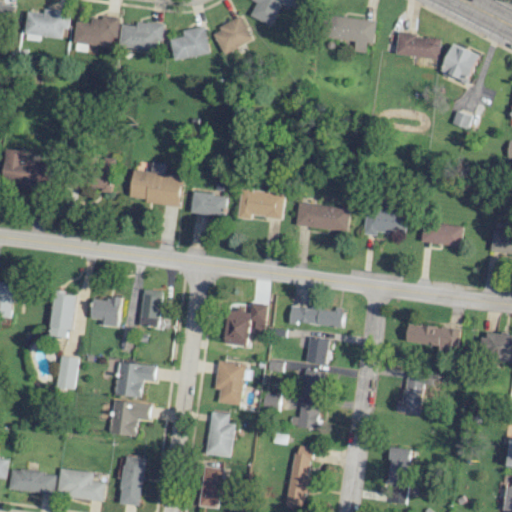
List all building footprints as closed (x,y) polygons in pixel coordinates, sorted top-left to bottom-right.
[(253,0),(256,2),(250,15),(271,25),(281,4),(289,7),(292,0),(253,0)] [(25,33),(63,37),(64,28),(69,28),(71,12),(45,8),(44,13),(28,11),(25,33)] [(120,19),(92,15),(91,22),(77,20),(74,42),(112,47),(113,37),(118,37),(120,19)] [(376,21),(332,15),(329,37),(355,41),(354,51),(366,52),(367,42),(373,43),(376,21)] [(224,53),(252,39),(240,16),(212,31),(224,53)] [(122,23),(120,48),(156,51),(157,41),(162,42),(164,23),(137,20),(136,25),(122,23)] [(183,29),(184,36),(171,38),(174,59),(209,54),(205,26),(183,29)] [(396,53),(438,59),(441,38),(399,32),(396,53)] [(441,70),(468,82),(480,55),(453,43),(441,70)] [(471,115),(456,110),(452,123),(467,128),(471,115)] [(26,151),(7,148),(2,180),(47,186),(51,163),(25,159),(26,151)] [(183,176),(164,174),(166,163),(153,161),(151,171),(134,169),(130,198),(178,206),(183,176)] [(238,217),(251,218),(252,215),(282,218),(284,192),(241,189),(238,217)] [(191,211),(224,216),(227,196),(194,191),(191,211)] [(347,231),(350,208),(299,202),(296,224),(347,231)] [(407,212),(366,208),(364,233),(376,234),(376,231),(405,234),(407,212)] [(463,225),(424,221),(422,242),(461,245),(463,225)] [(511,253),(511,231),(508,231),(509,224),(502,222),(501,230),(493,229),(489,250),(511,253)] [(141,325),(159,326),(161,290),(142,289),(141,325)] [(75,295),(55,293),(51,336),(71,338),(75,295)] [(92,318),(104,319),(104,325),(119,326),(121,299),(94,297),(92,318)] [(342,327),(343,309),(310,305),(310,307),(290,305),(288,321),(342,327)] [(224,343),(247,345),(251,312),(228,309),(224,343)] [(405,341),(457,350),(460,330),(408,322),(405,341)] [(482,356),(511,359),(511,334),(485,331),(482,356)] [(306,362),(326,363),(328,339),(308,337),(306,362)] [(72,391),(79,358),(62,354),(55,387),(72,391)] [(156,366),(119,360),(114,393),(141,397),(143,379),(154,381),(156,366)] [(245,363),(218,360),(214,388),(219,389),(218,401),(239,404),(245,363)] [(320,396),(324,371),(305,368),(301,393),(320,396)] [(399,411),(419,414),(422,384),(430,385),(432,374),(405,371),(399,411)] [(279,393),(263,393),(262,409),(279,410),(279,393)] [(110,433),(135,436),(137,419),(149,420),(151,404),(114,400),(110,433)] [(290,416),(289,425),(317,428),(319,404),(299,402),(298,417),(290,416)] [(234,423),(227,423),(228,414),(211,412),(205,453),(230,457),(234,423)] [(286,503),(304,505),(310,446),(298,445),(297,453),(292,453),(286,503)] [(404,502),(411,449),(390,446),(383,499),(404,502)] [(145,459),(125,456),(118,503),(139,505),(145,459)] [(221,467),(202,466),(200,506),(219,507),(221,467)] [(9,489),(54,493),(56,473),(11,469),(9,489)] [(103,499),(105,481),(92,481),(93,471),(59,469),(57,496),(103,499)] [(511,485),(505,485),(503,510),(511,510),(511,485)]
